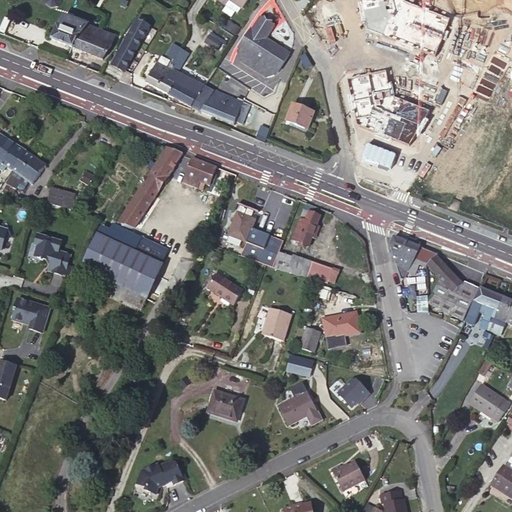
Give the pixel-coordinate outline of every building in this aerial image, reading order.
[(217,0),(224,5),(236,12),(240,7),(241,7),(246,0),(217,0)] [(480,34),(494,6),(481,0),(470,0),(459,23),(480,34)] [(51,40),(71,47),(76,34),(100,43),(103,32),(63,17),(58,26),(56,25),(51,40)] [(277,73),(289,54),(265,39),(271,30),(265,27),(268,22),(260,17),(252,30),(251,29),(238,48),(239,49),(276,72),(277,73)] [(149,26),(136,19),(111,65),(123,71),(149,26)] [(265,27),(271,30),(274,26),(268,22),(265,27)] [(225,30),(236,34),(239,28),(228,23),(225,30)] [(76,34),(71,47),(103,59),(112,47),(114,37),(103,32),(100,43),(76,34)] [(218,51),(224,40),(210,33),(204,44),(218,51)] [(170,70),(177,73),(187,54),(179,49),(171,64),(173,65),(170,70)] [(273,75),(276,72),(239,49),(237,53),(238,60),(267,77),(273,75)] [(312,67),(305,54),(299,57),(306,70),(312,67)] [(171,64),(170,64),(168,63),(166,68),(155,62),(145,82),(168,95),(172,84),(165,80),(170,70),(173,65),(171,64)] [(168,95),(191,108),(204,87),(177,73),(170,70),(165,80),(172,84),(168,95)] [(204,87),(191,108),(201,113),(213,117),(221,94),(204,87)] [(384,92),(372,130),(371,130),(359,171),(375,176),(390,128),(402,131),(411,100),(384,92)] [(248,104),(221,94),(213,117),(232,125),(234,121),(241,123),(248,104)] [(304,129),(310,111),(292,104),(285,121),(304,129)] [(314,113),(310,111),(304,129),(307,130),(314,113)] [(268,124),(263,123),(258,135),(264,137),(268,124)] [(13,172),(26,152),(0,134),(0,167),(2,169),(3,168),(5,170),(7,167),(13,172)] [(137,227),(184,155),(167,148),(165,150),(157,164),(153,161),(148,168),(153,170),(119,223),(137,227)] [(32,185),(46,165),(26,152),(13,172),(15,172),(7,183),(16,189),(23,179),(32,185)] [(210,186),(217,168),(192,158),(183,182),(203,190),(205,184),(210,186)] [(16,189),(7,183),(2,191),(11,197),(16,189)] [(69,210),(73,196),(51,189),(47,204),(69,210)] [(247,242),(256,220),(251,218),(254,211),(242,206),(239,213),(237,212),(228,235),(230,236),(227,242),(239,246),(242,240),(247,242)] [(307,220),(310,211),(305,209),(302,219),(307,220)] [(312,238),(317,225),(321,216),(310,211),(307,220),(302,219),(293,241),(308,247),(312,238)] [(135,254),(142,239),(113,225),(110,231),(107,240),(135,254)] [(316,239),(321,227),(317,225),(312,238),(316,239)] [(142,309),(169,251),(142,239),(135,254),(107,240),(110,231),(102,226),(81,269),(133,293),(129,303),(142,309)] [(0,250),(2,251),(5,240),(12,237),(8,230),(0,227),(0,250)] [(70,256),(58,252),(61,243),(38,236),(36,244),(37,247),(38,247),(35,255),(37,258),(40,259),(40,261),(43,262),(43,260),(51,262),(48,272),(64,277),(70,256)] [(438,254),(435,253),(394,237),(390,247),(402,280),(405,277),(407,271),(416,274),(420,265),(425,266),(427,263),(428,264),(437,256),(438,254)] [(333,269),(293,255),(292,257),(280,253),(274,268),(286,272),(299,275),(299,274),(305,277),(306,275),(329,283),(333,269)] [(463,284),(437,256),(428,264),(441,278),(429,303),(463,320),(478,288),(465,281),(463,284)] [(228,277),(220,272),(218,275),(225,280),(228,277)] [(351,284),(353,277),(339,274),(337,281),(351,284)] [(244,292),(225,280),(218,275),(208,290),(233,306),(244,292)] [(326,290),(312,285),(309,295),(323,299),(326,290)] [(497,317),(504,298),(480,288),(465,321),(467,322),(474,324),(475,325),(483,327),(489,330),(494,317),(497,317)] [(424,296),(413,298),(417,314),(427,312),(424,296)] [(511,300),(504,298),(497,317),(494,317),(489,330),(493,332),(496,333),(501,335),(506,322),(511,323),(511,300)] [(29,330),(43,334),(50,310),(18,299),(14,312),(15,313),(13,321),(31,327),(29,330)] [(284,341),(292,315),(270,309),(262,335),(284,341)] [(361,332),(358,313),(324,320),(328,339),(361,332)] [(467,322),(460,334),(467,338),(474,324),(467,322)] [(493,332),(489,330),(483,327),(477,341),(487,345),(493,332)] [(315,353),(322,333),(306,328),(300,348),(315,353)] [(0,361),(0,398),(6,401),(17,366),(0,361)] [(314,376),(317,366),(296,361),(294,370),(314,376)] [(352,412),(371,395),(355,378),(336,394),(352,412)] [(510,404),(481,384),(469,402),(498,422),(510,404)] [(318,411),(304,386),(287,394),(290,401),(281,405),(292,425),(318,411)] [(241,410),(245,400),(215,391),(208,413),(233,420),(237,409),(241,410)] [(238,422),(241,410),(237,409),(233,420),(238,422)] [(366,477),(357,459),(344,466),(342,463),(333,467),(344,488),(366,477)] [(184,481),(177,463),(172,461),(160,466),(159,464),(142,471),(136,486),(157,494),(159,488),(163,487),(162,484),(166,483),(168,488),(184,481)] [(511,470),(504,466),(492,484),(511,496),(511,470)] [(408,511),(406,498),(403,498),(402,490),(382,494),(383,503),(386,502),(387,511),(408,511)] [(314,511),(313,503),(286,508),(286,511),(314,511)]
